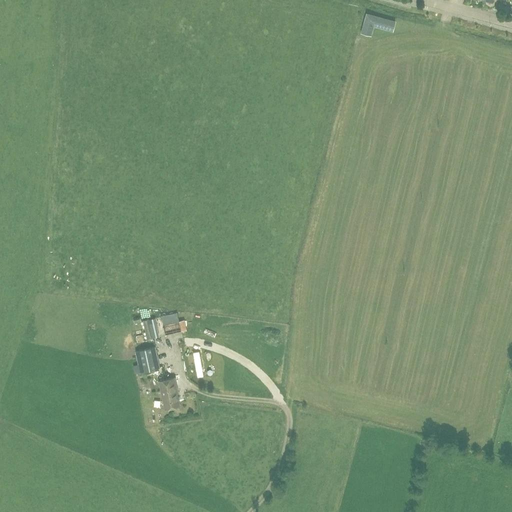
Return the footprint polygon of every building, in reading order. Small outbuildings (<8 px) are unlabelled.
[(392,31),(395,22),(366,13),(361,33),(371,35),(373,26),(392,31)] [(143,310),(128,313),(130,325),(146,322),(143,310)] [(159,337),(155,318),(148,320),(153,338),(159,337)] [(182,338),(178,319),(163,322),(167,341),(182,338)] [(138,364),(133,365),(135,373),(159,368),(154,347),(136,351),(138,364)] [(158,381),(164,409),(179,406),(177,394),(178,394),(175,378),(158,381)]
